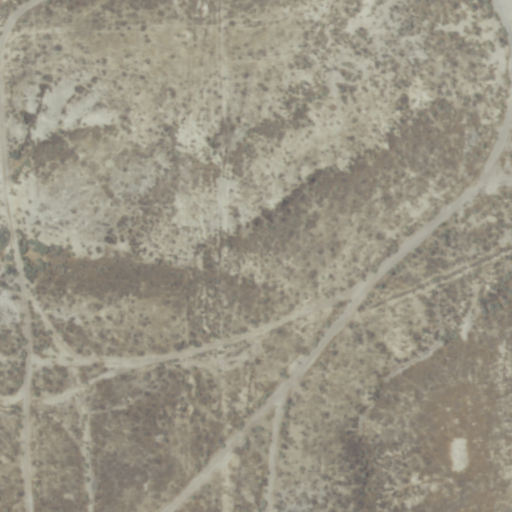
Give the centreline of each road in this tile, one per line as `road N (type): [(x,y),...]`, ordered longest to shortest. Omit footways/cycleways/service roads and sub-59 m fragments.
road 1 (residential): [(0,13),(47,290),(10,511)]
road 2 (residential): [(511,164),(482,0)]
